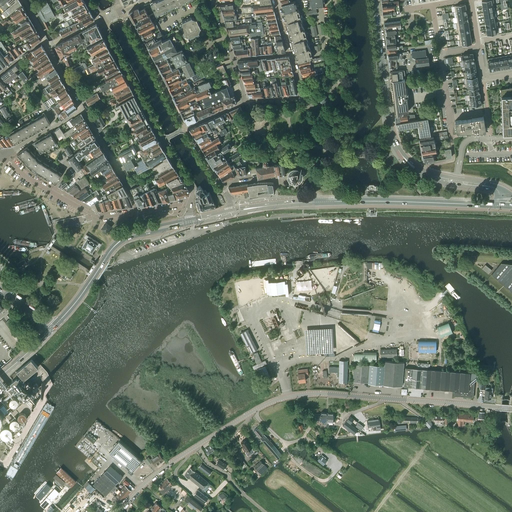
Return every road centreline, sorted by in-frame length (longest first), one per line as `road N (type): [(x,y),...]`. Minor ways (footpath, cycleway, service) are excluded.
road 1 (unclassified): [(499,407),(286,396),(165,466),(118,511)]
road 2 (secondary): [(501,192),(405,161),(391,136),(374,0)]
road 3 (secondary): [(249,208),(324,201),(500,205)]
road 4 (residential): [(99,19),(191,186),(189,203)]
road 5 (secondary): [(51,328),(121,240),(189,220)]
road 6 (residential): [(185,127),(123,11)]
